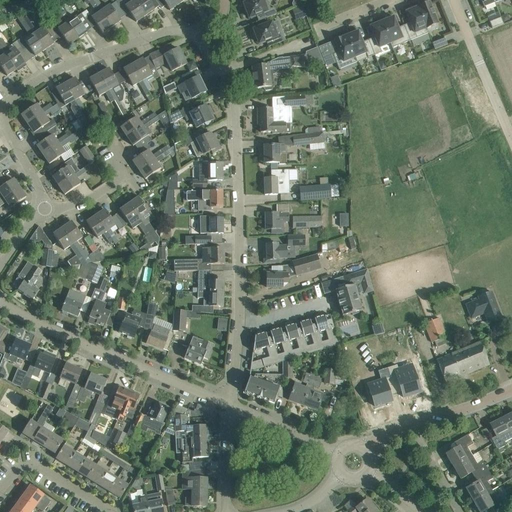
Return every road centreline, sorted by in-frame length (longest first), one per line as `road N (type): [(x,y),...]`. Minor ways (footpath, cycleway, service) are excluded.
road 1 (residential): [(198,37),(159,33),(51,71),(11,97),(4,125),(44,209)]
road 2 (residential): [(238,328),(233,99),(198,37)]
road 3 (residential): [(228,406),(0,303)]
road 4 (tertiary): [(360,449),(511,391)]
road 5 (residential): [(455,0),(511,135)]
road 6 (residential): [(109,511),(37,464),(16,469),(0,496)]
road 7 (residential): [(44,209),(65,207),(118,179),(98,140)]
road 8 (residential): [(338,455),(228,406)]
